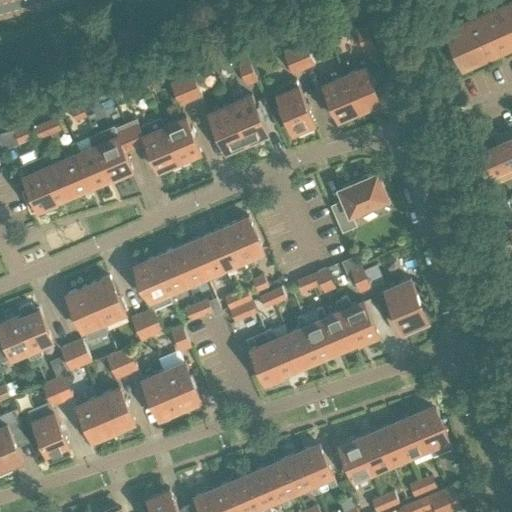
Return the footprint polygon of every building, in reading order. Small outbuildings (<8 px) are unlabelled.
[(511,0),(508,0),(499,4),(511,32),(511,0)] [(511,44),(511,32),(499,4),(481,12),(499,51),(511,44)] [(499,51),(481,12),(464,20),(481,59),(499,51)] [(481,59),(464,20),(446,28),(446,29),(448,28),(464,65),(462,66),(463,67),(481,59)] [(368,23),(357,26),(363,49),(375,46),(368,23)] [(306,40),(295,45),(304,67),(315,62),(306,40)] [(295,45),(283,49),(293,72),(304,67),(295,45)] [(248,55),(237,60),(247,83),(258,78),(248,55)] [(366,65),(345,74),(361,110),(362,111),(373,107),(372,104),(381,100),(374,82),(375,82),(372,76),(371,76),(366,65)] [(193,72),(182,76),(191,99),(202,94),(193,72)] [(345,74),(323,83),(328,94),(327,95),(329,101),(331,101),(338,118),(348,114),(349,117),(361,112),(360,111),(361,110),(345,74)] [(182,76),(171,81),(180,103),(191,99),(182,76)] [(296,78),(274,87),(281,104),(279,105),(286,121),(288,119),(293,131),(296,129),(298,133),(313,127),(311,123),(315,121),(296,78)] [(252,93),(231,102),(248,140),(251,139),(252,141),(267,135),(266,133),(268,131),(262,117),(264,116),(258,103),(256,103),(252,93)] [(231,102),(209,111),(213,122),(211,123),(217,136),(219,135),(224,148),(226,152),(237,148),(236,145),(248,140),(231,102)] [(83,103),(71,107),(76,119),(88,114),(83,103)] [(135,115),(125,120),(135,143),(145,139),(148,145),(146,146),(149,152),(150,151),(158,169),(168,164),(169,167),(180,163),(180,161),(165,124),(164,125),(160,116),(139,124),(135,115)] [(187,115),(165,124),(180,161),(181,161),(181,162),(193,157),(192,154),(201,150),(194,133),(195,132),(193,126),(191,126),(187,115)] [(57,116),(46,121),(51,132),(62,127),(57,116)] [(125,120),(95,132),(113,174),(112,174),(113,176),(133,168),(125,148),(135,143),(125,120)] [(46,121),(35,125),(40,137),(51,132),(46,121)] [(25,125),(14,130),(19,141),(30,136),(25,125)] [(511,128),(497,135),(496,132),(469,143),(474,162),(484,158),(491,172),(497,169),(501,177),(511,171),(511,128)] [(93,145),(81,150),(94,182),(112,174),(113,174),(95,132),(89,135),(93,145)] [(74,153),(62,158),(75,190),(94,182),(81,150),(77,140),(71,142),(74,153)] [(44,154),(39,156),(56,198),(57,197),(75,190),(62,158),(50,163),(44,154)] [(39,156),(20,164),(24,174),(37,206),(40,205),(41,207),(58,200),(57,197),(56,198),(39,156)] [(345,198),(331,204),(342,230),(356,224),(351,211),(359,208),(360,210),(373,205),(372,202),(387,196),(377,171),(374,173),(373,171),(362,175),(363,177),(340,187),(345,198)] [(511,209),(507,199),(486,209),(497,234),(511,228),(511,229),(511,209)] [(249,214),(230,223),(245,258),(264,249),(249,214)] [(230,223),(211,231),(226,266),(245,258),(230,223)] [(211,231),(192,239),(207,274),(226,266),(211,231)] [(192,239),(173,247),(188,282),(207,274),(192,239)] [(173,247),(155,255),(170,290),(188,282),(173,247)] [(174,299),(170,290),(155,255),(135,263),(154,306),(154,307),(174,299)] [(362,263),(351,268),(360,290),(371,285),(362,263)] [(327,266),(309,274),(313,285),(321,282),(324,290),(336,285),(327,266)] [(264,273),(253,277),(258,289),(269,284),(264,273)] [(110,274),(89,283),(105,320),(126,311),(125,308),(127,308),(122,296),(120,297),(110,274)] [(309,274),(297,279),(302,290),(313,285),(309,274)] [(389,279),(372,286),(381,308),(392,303),(403,329),(425,320),(418,302),(420,301),(416,292),(417,292),(410,276),(392,284),(389,279)] [(105,320),(89,283),(68,292),(77,315),(76,316),(80,327),(82,326),(83,328),(85,328),(89,337),(108,330),(103,320),(105,320)] [(282,285),(271,290),(276,301),(287,296),(282,285)] [(247,286),(236,291),(241,302),(252,297),(247,286)] [(271,290),(260,295),(265,306),(276,301),(271,290)] [(236,291),(225,295),(230,306),(241,302),(236,291)] [(346,295),(341,297),(359,341),(379,333),(364,298),(352,304),(346,295)] [(208,297),(197,302),(202,313),(213,308),(208,297)] [(322,305),(340,347),(358,339),(359,341),(341,297),(335,300),(338,310),(326,315),(322,305)] [(252,298),(230,307),(235,319),(257,310),(252,298)] [(23,311),(20,313),(37,357),(42,355),(40,344),(54,339),(39,305),(35,306),(33,301),(21,306),(23,311)] [(197,302),(186,307),(191,318),(202,313),(197,302)] [(304,313),(303,313),(321,355),(340,347),(322,305),(316,308),(319,318),(308,323),(304,313)] [(154,306),(143,311),(152,333),(163,328),(154,307),(154,306)] [(143,311),(132,316),(141,338),(152,333),(143,311)] [(0,328),(6,341),(0,343),(0,361),(25,351),(31,359),(37,357),(20,313),(0,320),(0,328)] [(300,326),(288,331),(302,363),(321,355),(303,313),(298,315),(300,326)] [(182,322),(171,327),(181,349),(192,344),(182,322)] [(272,327),(266,329),(270,338),(270,339),(284,373),(285,373),(284,371),(302,363),(288,331),(278,335),(272,327)] [(266,329),(247,337),(251,347),(250,347),(264,379),(265,381),(268,380),(284,373),(270,339),(270,338),(266,329)] [(83,337),(72,341),(81,364),(92,359),(83,337)] [(72,341),(61,346),(70,368),(81,364),(72,341)] [(129,345),(118,350),(127,372),(139,367),(129,345)] [(118,350),(107,354),(116,377),(127,372),(118,350)] [(186,359),(164,368),(181,407),(184,405),(185,408),(200,401),(199,399),(202,398),(196,383),(198,382),(192,369),(190,370),(186,359)] [(164,368),(143,378),(147,388),(145,389),(151,402),(153,401),(158,414),(160,419),(171,414),(170,412),(181,407),(164,368)] [(65,372),(54,377),(63,399),(74,395),(65,372)] [(63,399),(54,377),(42,382),(52,404),(63,399)] [(6,383),(0,385),(0,398),(11,394),(6,383)] [(120,385),(99,394),(115,432),(127,427),(126,424),(136,420),(128,403),(129,402),(127,396),(125,396),(120,385)] [(99,394),(77,403),(82,415),(81,415),(84,422),(85,421),(92,438),(102,434),(103,437),(115,432),(99,394)] [(47,402),(29,410),(38,430),(35,431),(42,446),(44,445),(49,457),(52,455),(54,459),(69,453),(68,449),(71,447),(55,409),(51,411),(47,402)] [(429,406),(415,411),(433,454),(453,446),(436,407),(434,407),(430,408),(429,406)] [(0,471),(12,467),(11,463),(24,458),(15,437),(26,432),(15,407),(0,413),(0,471)] [(415,411),(396,420),(411,454),(429,446),(433,454),(415,411)] [(396,420),(377,427),(392,462),(411,454),(396,420)] [(377,427),(359,436),(373,470),(392,462),(377,427)] [(342,447),(341,447),(354,478),(373,470),(359,436),(345,441),(346,444),(342,447)] [(317,442),(301,449),(315,481),(326,476),(331,485),(337,483),(333,473),(321,443),(318,445),(317,442)] [(301,449),(284,456),(298,488),(308,484),(314,493),(319,490),(315,481),(301,449)] [(284,456),(266,464),(280,496),(284,506),(290,503),(287,493),(298,488),(284,456)] [(266,464),(249,471),(265,511),(268,511),(272,511),(270,500),(280,496),(266,464)] [(265,511),(249,471),(231,479),(245,511),(253,511),(252,508),(262,504),(265,511)] [(432,473),(421,478),(426,489),(437,484),(432,473)] [(421,478),(410,482),(415,494),(426,489),(421,478)] [(231,479),(213,486),(224,511),(242,511),(245,511),(231,479)] [(452,484),(430,494),(434,505),(456,495),(452,484)] [(170,486),(148,495),(155,511),(194,511),(191,503),(180,508),(170,486)] [(224,511),(213,486),(195,494),(202,511),(224,511)] [(394,489),(383,494),(388,505),(399,500),(394,489)] [(383,494),(372,498),(377,510),(388,505),(383,494)] [(456,495),(434,505),(437,511),(448,511),(461,507),(456,495)] [(422,497),(411,502),(415,511),(417,511),(427,508),(422,497)] [(415,511),(411,502),(400,507),(402,511),(415,511)]
